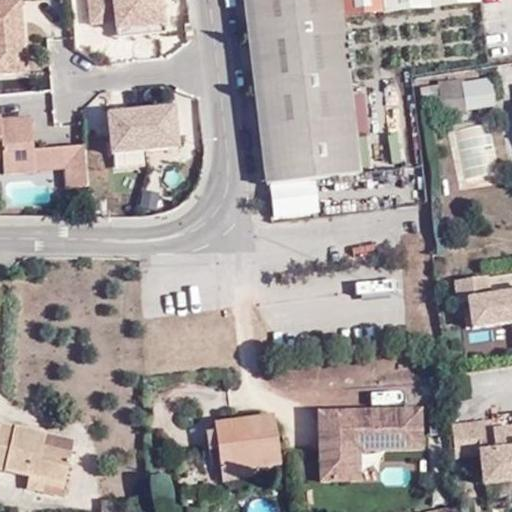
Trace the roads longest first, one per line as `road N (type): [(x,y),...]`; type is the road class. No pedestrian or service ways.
road 1 (unclassified): [(0,236),(162,238),(195,229),(218,209),(229,165),(211,0)]
road 2 (unknown): [(218,209),(235,258),(260,285),(384,284)]
